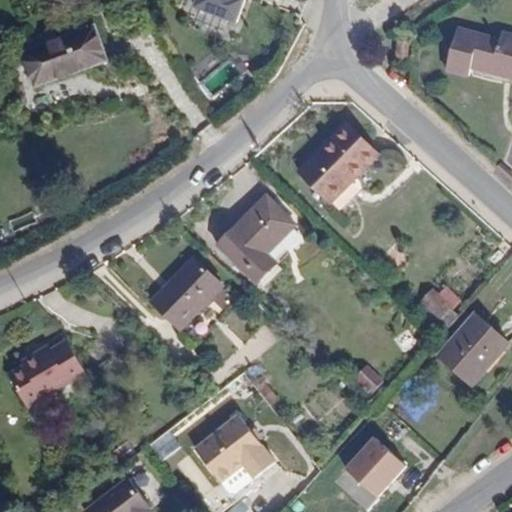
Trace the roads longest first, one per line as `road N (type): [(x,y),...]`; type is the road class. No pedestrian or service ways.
road 1 (residential): [(338,44),(189,182),(83,250),(0,289)]
road 2 (residential): [(338,44),(511,207)]
